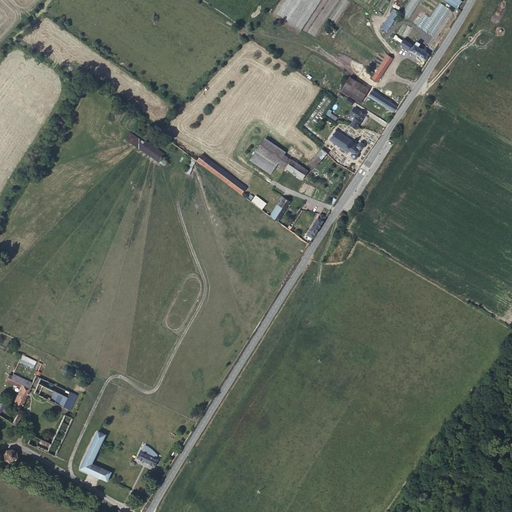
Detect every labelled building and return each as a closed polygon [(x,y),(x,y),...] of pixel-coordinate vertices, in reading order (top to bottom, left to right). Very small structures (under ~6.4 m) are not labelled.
[(389,31),(394,23),(391,21),(389,24),(388,23),(385,29),(389,31)] [(403,38),(400,43),(410,49),(413,44),(403,38)] [(416,44),(412,50),(427,60),(431,54),(416,44)] [(373,73),(375,75),(380,78),(392,59),(385,55),(373,73)] [(343,86),(356,94),(363,83),(350,75),(343,86)] [(328,80),(324,86),(336,93),(339,87),(328,80)] [(363,83),(356,94),(354,98),(360,102),(370,87),(363,83)] [(397,115),(401,109),(372,91),(368,97),(397,115)] [(351,118),(354,120),(362,109),(356,105),(351,112),(354,114),(351,118)] [(362,109),(354,120),(352,124),(357,128),(368,112),(362,109)] [(351,151),(353,153),(352,156),(352,159),(354,160),(357,161),(359,159),(360,157),(360,155),(362,152),(364,151),(365,148),(365,146),(364,144),(361,144),(359,145),(358,146),(356,145),(357,143),(337,129),(330,139),(350,152),(351,151)] [(165,154),(130,132),(125,141),(160,162),(165,154)] [(265,138),(258,134),(255,139),(261,143),(265,138)] [(279,162),(287,167),(292,159),(277,147),(265,138),(261,143),(251,159),(271,173),(279,162)] [(316,168),(329,153),(324,149),(323,148),(311,163),(316,168)] [(210,169),(215,162),(206,155),(200,162),(210,169)] [(293,158),(292,159),(287,167),(305,180),(311,171),(293,158)] [(220,166),(215,162),(210,169),(215,172),(220,166)] [(251,188),(220,166),(215,172),(248,197),(252,193),(248,190),(251,188)] [(250,199),(262,207),(264,204),(253,195),(250,199)] [(271,214),(280,221),(294,201),(285,195),(271,214)] [(327,220),(319,215),(306,236),(314,242),(327,220)] [(19,362),(33,368),(36,361),(22,355),(19,362)] [(77,394),(35,374),(31,383),(73,402),(77,394)] [(22,384),(29,388),(34,390),(33,392),(70,409),(73,402),(31,383),(12,375),(10,379),(22,384)] [(15,387),(19,389),(22,384),(10,379),(7,384),(15,387)] [(22,384),(19,389),(14,402),(21,405),(29,388),(22,384)] [(19,389),(15,387),(9,400),(14,402),(19,389)] [(13,423),(17,424),(22,414),(18,412),(13,423)] [(49,441),(58,445),(72,416),(63,412),(51,438),(49,441)] [(94,461),(107,432),(99,429),(85,457),(94,461)] [(31,433),(27,441),(54,454),(58,445),(49,441),(42,437),(31,433)] [(145,446),(159,453),(161,448),(155,444),(147,440),(145,446)] [(161,454),(159,453),(145,446),(143,445),(138,455),(156,465),(161,454)] [(11,447),(5,449),(3,454),(4,459),(9,461),(15,460),(17,455),(15,450),(11,447)] [(94,461),(85,457),(81,467),(108,480),(113,470),(94,461)]
